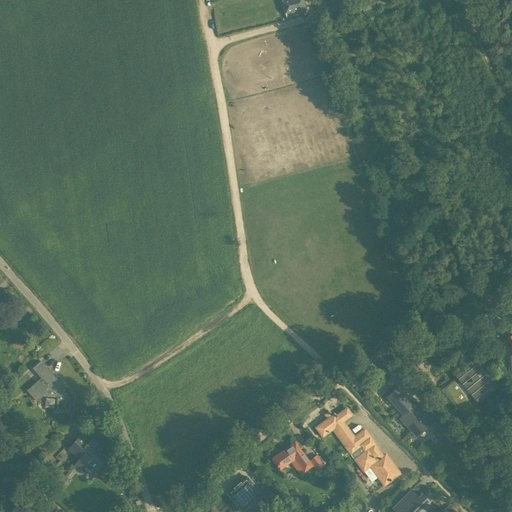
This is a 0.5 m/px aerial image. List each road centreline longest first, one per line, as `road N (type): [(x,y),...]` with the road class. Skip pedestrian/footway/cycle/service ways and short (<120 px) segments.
road 1 (track): [(205,0),(251,298),(138,379),(103,390)]
road 2 (residential): [(152,511),(105,393),(0,263)]
road 3 (unclassified): [(337,380),(164,511)]
road 4 (unclassified): [(511,289),(429,325),(337,380)]
road 5 (residential): [(466,511),(337,380)]
road 6 (unknown): [(357,0),(211,45)]
road 7 (track): [(511,138),(464,0)]
